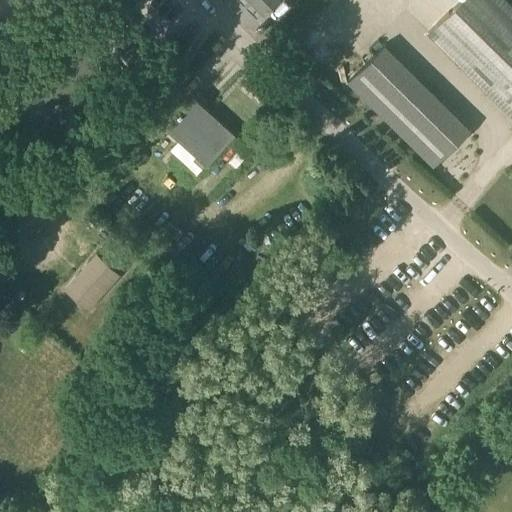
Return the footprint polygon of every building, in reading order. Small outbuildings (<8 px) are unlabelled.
[(250,0),(264,13),(277,0),(250,0)] [(511,7),(504,0),(459,0),(429,31),(511,112),(511,7)] [(92,61),(88,56),(106,37),(77,9),(37,51),(43,57),(12,90),(6,84),(0,89),(0,186),(14,172),(0,157),(0,156),(5,152),(40,117),(51,106),(55,101),(66,102),(71,102),(75,101),(82,98),(89,93),(94,88),(97,83),(100,78),(101,74),(101,66),(99,59),(98,55),(92,61)] [(0,24),(0,41),(8,32),(0,24)] [(434,166),(471,128),(385,43),(347,81),(434,166)] [(195,97),(181,112),(180,111),(177,114),(178,115),(167,128),(168,129),(169,128),(207,162),(206,164),(207,165),(235,134),(234,133),(232,136),(205,112),(208,109),(195,97)] [(65,287),(88,308),(120,273),(96,252),(65,287)] [(200,309),(220,327),(237,309),(230,303),(230,304),(225,299),(217,308),(208,300),(200,309)]
